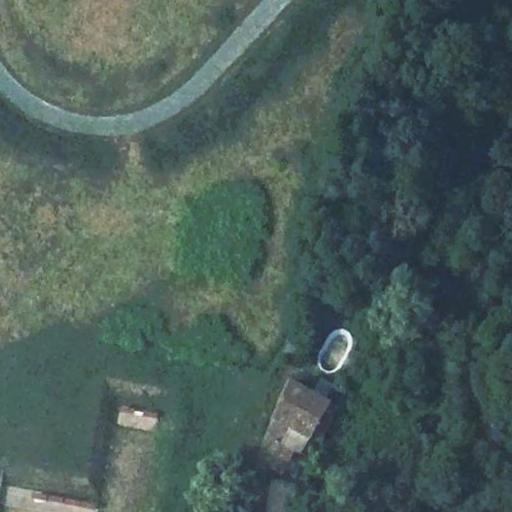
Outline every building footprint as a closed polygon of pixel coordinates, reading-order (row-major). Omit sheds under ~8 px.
[(323,436),(336,400),(286,383),(273,420),(290,425),(323,436)] [(283,443),(290,425),(273,420),(270,438),(283,443)] [(274,469),(283,443),(270,438),(266,466),(274,469)] [(286,473),(295,447),(283,443),(274,469),(286,473)] [(280,511),(283,480),(265,479),(262,511),(280,511)]
